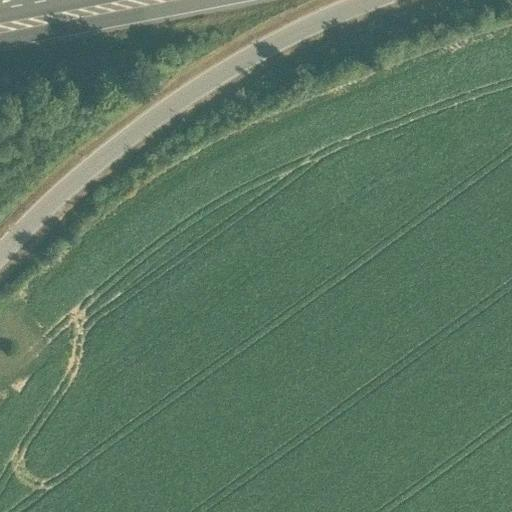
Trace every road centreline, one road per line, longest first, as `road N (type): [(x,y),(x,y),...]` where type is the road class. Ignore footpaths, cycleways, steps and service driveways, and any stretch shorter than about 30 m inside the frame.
road 1 (primary): [(0,248),(153,120),(266,52),(384,0)]
road 2 (primary): [(0,30),(146,0)]
